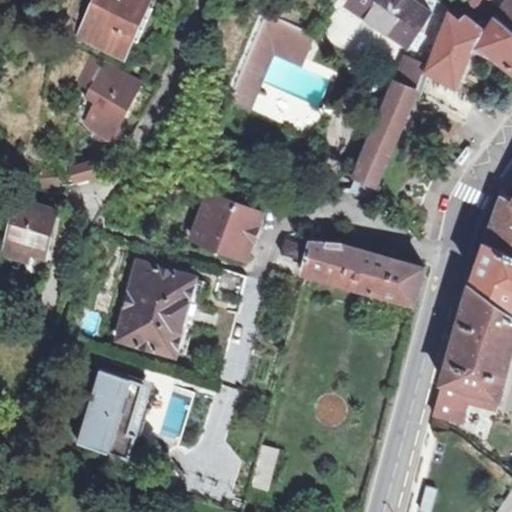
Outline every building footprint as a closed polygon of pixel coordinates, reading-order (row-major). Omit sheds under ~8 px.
[(124,56),(131,39),(138,42),(153,9),(147,6),(149,0),(95,0),(79,36),(124,56)] [(415,40),(422,29),(434,10),(418,0),(349,0),(347,5),(411,46),(415,40)] [(511,0),(510,0),(487,32),(466,14),(462,18),(451,9),(441,33),(430,64),(429,68),(405,126),(431,136),(454,81),(458,83),(473,46),(497,56),(511,68),(511,0)] [(469,0),(459,0),(460,0),(461,3),(455,6),(462,11),(472,4),(469,0)] [(269,20),(263,33),(287,43),(285,47),(307,56),(315,39),(269,20)] [(422,29),(415,40),(423,45),(430,34),(422,29)] [(287,43),(263,33),(239,90),(258,99),(263,88),(266,83),(276,60),(302,71),(305,61),(307,56),(285,47),(287,43)] [(234,60),(238,52),(227,47),(225,55),(234,60)] [(75,83),(87,89),(100,63),(88,57),(75,83)] [(406,57),(395,82),(417,91),(428,67),(406,57)] [(100,63),(87,89),(97,94),(92,103),(84,121),(94,132),(97,133),(111,139),(117,124),(120,126),(137,90),(132,88),(137,77),(102,59),(100,63)] [(417,91),(395,82),(356,174),(359,176),(355,185),(374,193),(417,91)] [(97,94),(87,89),(82,99),(92,103),(97,94)] [(231,105),(252,114),(258,101),(237,92),(231,105)] [(472,101),(502,116),(506,108),(477,93),(472,101)] [(111,139),(97,133),(95,138),(115,146),(123,127),(120,126),(117,124),(111,139)] [(472,141),(459,157),(466,162),(479,147),(472,141)] [(59,169),(58,185),(75,181),(72,164),(59,169)] [(42,184),(58,185),(59,169),(44,167),(42,184)] [(244,259),(263,211),(211,191),(192,239),(244,259)] [(511,199),(508,198),(503,195),(474,279),(511,306),(511,199)] [(57,211),(18,201),(6,255),(37,263),(39,254),(46,256),(57,211)] [(305,273),(312,245),(288,239),(283,252),(279,267),(304,277),(305,273)] [(313,241),(312,245),(305,273),(416,303),(426,267),(403,260),(354,247),(344,244),(313,241)] [(196,277),(139,262),(119,338),(139,344),(176,354),(177,352),(184,353),(186,349),(204,282),(196,280),(197,278),(196,277)] [(248,276),(222,268),(215,291),(243,298),(248,276)] [(38,286),(14,279),(8,303),(32,310),(37,291),(38,286)] [(502,399),(511,363),(511,314),(472,285),(452,351),(443,382),(477,392),(481,394),(480,398),(495,402),(497,397),(500,398),(502,399)] [(153,388),(104,372),(80,442),(130,459),(138,437),(130,434),(139,408),(146,410),(153,388)] [(497,410),(500,398),(497,397),(495,402),(480,398),(481,394),(477,392),(443,382),(440,394),(444,396),(466,413),(470,403),(497,410)] [(463,420),(466,413),(444,396),(440,394),(438,400),(433,416),(456,422),(458,422),(463,420)] [(253,469),(249,485),(270,491),(281,450),(259,444),(253,469)] [(158,464),(152,486),(173,493),(181,496),(182,491),(213,499),(217,483),(212,481),(213,477),(192,472),(191,476),(186,475),(176,457),(158,464)]
